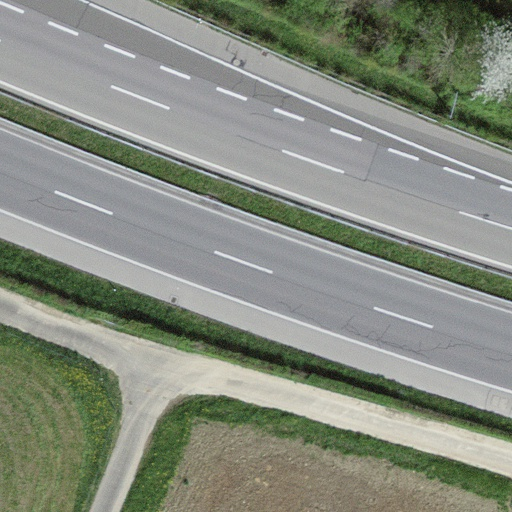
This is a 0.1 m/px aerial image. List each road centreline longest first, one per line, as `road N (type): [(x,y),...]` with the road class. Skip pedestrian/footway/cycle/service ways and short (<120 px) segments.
road 1 (motorway): [(511,231),(299,162),(0,47)]
road 2 (motorway): [(0,170),(243,264),(511,352)]
road 3 (track): [(159,370),(511,469)]
road 4 (track): [(99,511),(159,370),(0,306)]
